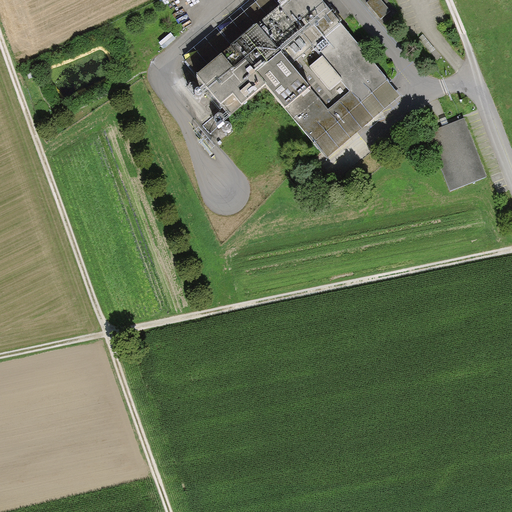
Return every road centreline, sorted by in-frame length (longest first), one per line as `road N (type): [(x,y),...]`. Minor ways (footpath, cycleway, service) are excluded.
road 1 (track): [(0,357),(511,251)]
road 2 (track): [(169,511),(0,43)]
